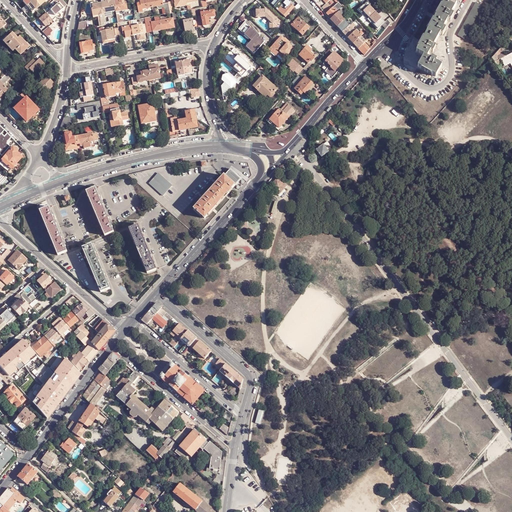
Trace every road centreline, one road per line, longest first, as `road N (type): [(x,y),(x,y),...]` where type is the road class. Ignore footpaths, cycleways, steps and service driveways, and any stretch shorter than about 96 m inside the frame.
road 1 (track): [(350,390),(469,511)]
road 2 (residential): [(156,293),(250,378),(242,414)]
road 3 (tertiary): [(64,180),(220,145)]
road 4 (residential): [(113,343),(233,448)]
road 5 (tertiary): [(156,293),(256,184)]
road 6 (residential): [(213,46),(67,65)]
road 7 (residential): [(242,414),(131,322)]
road 8 (tertiary): [(31,453),(113,343)]
